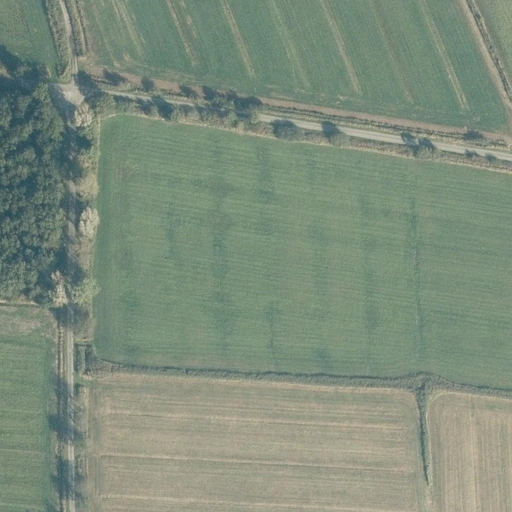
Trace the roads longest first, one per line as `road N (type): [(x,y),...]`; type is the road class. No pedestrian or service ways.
road 1 (unclassified): [(72,92),(511,156)]
road 2 (unclassified): [(73,511),(72,92)]
